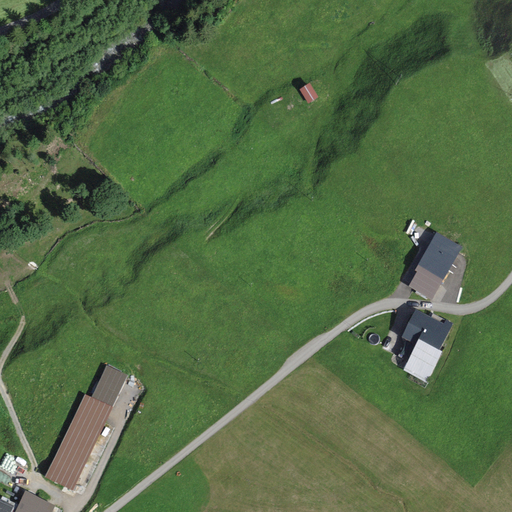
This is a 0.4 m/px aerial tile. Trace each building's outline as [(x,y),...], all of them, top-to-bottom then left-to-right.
[(310,84),(300,90),(309,104),(319,98),(310,84)] [(462,247),(437,232),(407,284),(432,299),(462,247)] [(444,323),(414,309),(400,337),(415,344),(403,370),(426,382),(453,324),(445,320),(444,323)] [(74,492),(132,378),(108,366),(94,394),(88,390),(44,477),(74,492)] [(0,511),(54,511),(56,508),(26,493),(17,510),(0,501),(0,511)]
